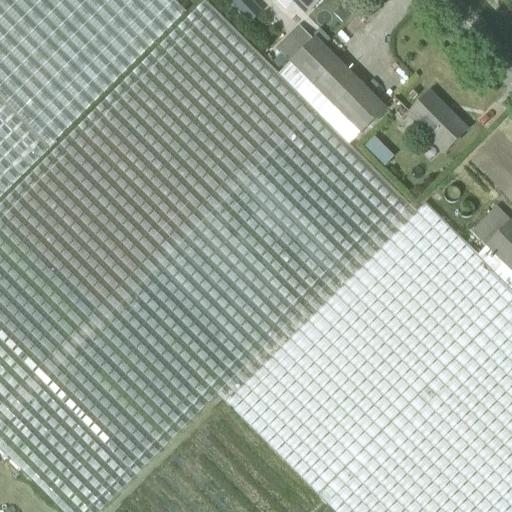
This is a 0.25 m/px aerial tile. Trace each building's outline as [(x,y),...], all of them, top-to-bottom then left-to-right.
[(172,0),(0,0),(0,198),(186,13),(172,0)] [(291,0),(307,15),(322,0),(291,0)] [(291,63),(289,61),(287,63),(288,65),(277,76),(204,1),(0,205),(0,451),(38,490),(60,511),(101,511),(120,494),(217,397),(225,406),(416,214),(348,145),(359,134),(360,135),(387,108),(315,38),(313,40),(291,63)] [(291,63),(313,40),(298,25),(276,48),(289,61),(291,63)] [(281,55),(273,63),(279,70),(287,62),(281,55)] [(429,93),(407,115),(443,152),(466,130),(429,93)] [(365,147),(384,167),(393,158),(374,138),(365,147)] [(416,214),(225,406),(313,493),(332,511),(511,511),(511,223),(496,207),(470,233),(485,248),(477,256),(425,205),(416,214)]
